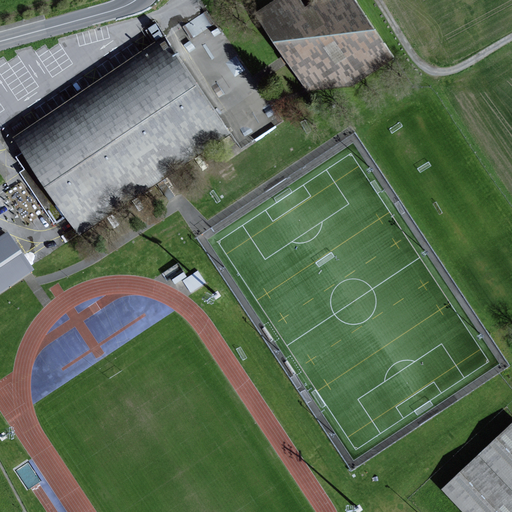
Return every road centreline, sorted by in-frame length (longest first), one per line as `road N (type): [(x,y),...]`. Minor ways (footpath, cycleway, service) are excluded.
road 1 (track): [(511,36),(460,67),(429,68),(375,0)]
road 2 (tertiary): [(135,0),(0,42)]
